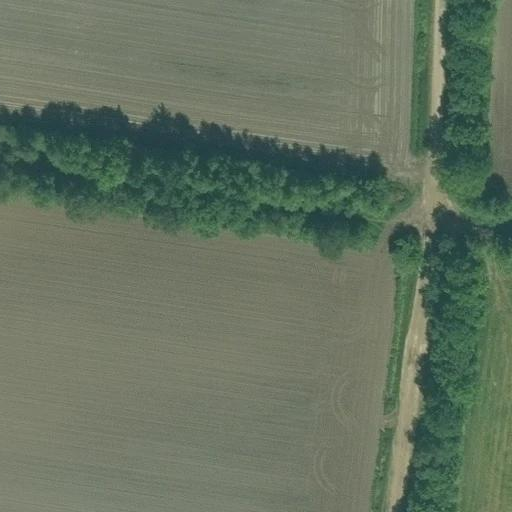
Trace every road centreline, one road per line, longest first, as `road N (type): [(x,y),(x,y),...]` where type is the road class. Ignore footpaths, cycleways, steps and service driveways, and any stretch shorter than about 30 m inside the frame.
road 1 (track): [(511,228),(0,152)]
road 2 (unclassified): [(398,511),(433,215),(442,0)]
